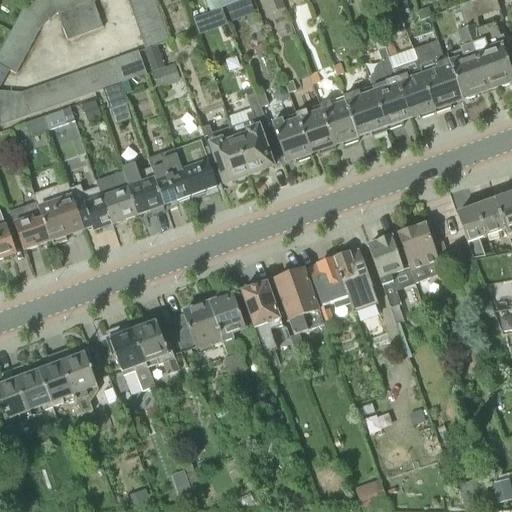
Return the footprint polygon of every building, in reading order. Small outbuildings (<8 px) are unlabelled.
[(28,0),(19,19),(41,30),(49,23),(29,0),(28,0)] [(29,0),(49,23),(58,16),(51,0),(29,0)] [(51,0),(58,16),(63,30),(86,21),(98,17),(92,0),(51,0)] [(154,0),(138,0),(129,3),(133,15),(157,7),(154,0)] [(205,0),(211,13),(223,8),(220,0),(205,0)] [(220,0),(223,8),(245,0),(220,0)] [(265,0),(270,13),(284,8),(281,0),(265,0)] [(476,57),(489,92),(511,83),(511,74),(503,48),(506,47),(503,37),(501,38),(496,24),(479,29),(477,25),(477,18),(499,11),(495,0),(481,0),(471,4),(459,8),(466,30),(476,57)] [(157,7),(133,15),(137,27),(161,19),(157,7)] [(431,7),(417,12),(421,22),(434,17),(431,7)] [(230,25),(223,9),(195,19),(201,36),(230,25)] [(102,29),(98,17),(86,21),(63,30),(68,42),(102,29)] [(13,30),(34,42),(40,30),(41,30),(19,19),(13,30)] [(161,19),(137,27),(142,39),(166,31),(161,19)] [(7,41),(28,53),(34,42),(13,30),(7,41)] [(462,45),(460,46),(462,52),(447,57),(463,101),(489,92),(476,57),(466,30),(458,33),(462,45)] [(166,31),(142,39),(146,50),(170,42),(166,31)] [(1,53),(22,65),(28,53),(7,41),(1,53)] [(390,42),(384,44),(389,58),(396,55),(392,43),(390,44),(390,42)] [(450,105),(458,103),(463,101),(447,57),(443,59),(437,43),(413,52),(417,63),(422,77),(436,115),(452,110),(450,105)] [(380,62),(380,63),(389,59),(385,49),(378,52),(382,61),(380,62)] [(22,65),(1,53),(0,54),(0,67),(16,76),(22,65)] [(126,58),(134,80),(146,76),(138,53),(126,58)] [(134,80),(126,58),(115,62),(122,84),(134,80)] [(396,80),(393,71),(389,59),(380,63),(388,83),(396,80)] [(103,66),(111,89),(122,84),(115,62),(103,66)] [(422,77),(417,63),(393,71),(396,80),(410,120),(419,117),(420,121),(436,115),(422,77)] [(167,87),(180,82),(174,65),(152,73),(157,88),(166,85),(167,87)] [(337,76),(344,74),(341,65),(334,66),(337,76)] [(99,93),(103,91),(111,89),(103,66),(91,70),(99,93)] [(79,74),(87,97),(99,93),(91,70),(79,74)] [(313,86),(321,83),(317,73),(309,76),(313,86)] [(68,78),(76,101),(87,97),(79,74),(68,78)] [(56,82),(64,105),(76,101),(68,78),(56,82)] [(410,120),(396,80),(388,83),(372,88),(388,132),(404,127),(402,122),(410,120)] [(44,86),(52,109),(64,105),(56,82),(44,86)] [(289,94),(296,92),(293,82),(286,84),(289,94)] [(122,84),(111,89),(103,91),(109,110),(129,103),(122,84)] [(33,90),(41,113),(52,109),(44,86),(33,90)] [(388,132),(372,88),(344,98),(359,138),(371,134),(372,138),(388,132)] [(22,94),(30,117),(41,113),(33,90),(22,94)] [(0,126),(1,128),(9,125),(11,94),(0,93),(0,126)] [(263,93),(256,95),(261,109),(269,105),(263,93)] [(11,94),(9,125),(30,117),(22,94),(11,94)] [(268,130),(261,109),(256,95),(255,96),(254,94),(246,98),(252,114),(247,116),(249,122),(233,127),(236,136),(250,177),(274,169),(261,132),(268,130)] [(359,138),(344,98),(320,107),(334,146),(342,144),(343,148),(360,142),(359,138)] [(88,122),(101,117),(95,101),(82,106),(88,122)] [(334,146),(320,107),(296,115),(311,155),(318,152),(320,156),(336,151),(334,146)] [(63,111),(44,118),(49,131),(68,125),(63,111)] [(311,155),(296,115),(272,123),(287,163),(295,161),(296,165),(312,159),(311,155)] [(49,131),(44,118),(24,125),(29,138),(49,131)] [(250,177),(236,136),(234,137),(231,129),(212,136),(209,127),(201,130),(204,139),(208,138),(225,186),(250,177)] [(176,151),(180,161),(193,197),(217,189),(216,184),(220,183),(208,150),(206,151),(203,142),(176,151)] [(193,197),(180,161),(178,161),(174,151),(149,160),(151,169),(165,207),(193,197)] [(165,207),(151,169),(138,173),(135,165),(121,169),(123,173),(137,217),(165,207)] [(137,217),(123,173),(96,182),(98,188),(111,226),(137,217)] [(84,231),(69,189),(67,183),(34,195),(37,203),(50,243),(51,242),(53,248),(66,243),(65,238),(84,231)] [(111,226),(98,188),(83,193),(81,186),(69,189),(84,231),(91,228),(93,233),(111,226)] [(511,235),(511,196),(495,202),(506,231),(508,236),(511,235)] [(506,231),(495,202),(475,209),(486,238),(506,231)] [(50,243),(37,203),(10,213),(14,226),(23,252),(50,243)] [(486,238),(475,209),(457,216),(473,259),(485,257),(479,241),(486,238)] [(0,262),(15,257),(0,211),(0,262)] [(399,237),(410,270),(416,285),(418,284),(422,295),(430,291),(426,281),(443,274),(438,259),(433,247),(426,227),(399,237)] [(416,285),(410,270),(404,272),(392,240),(368,248),(391,309),(402,305),(397,292),(416,285)] [(433,247),(438,259),(448,255),(444,243),(433,247)] [(359,251),(334,260),(348,299),(345,300),(351,317),(379,307),(359,251)] [(348,299),(334,260),(309,269),(323,308),(345,300),(348,299)] [(297,358),(306,354),(299,335),(308,331),(325,326),(322,319),(305,271),(275,282),(294,336),(290,338),(297,358)] [(280,367),(274,351),(277,351),(268,325),(280,320),(267,284),(242,294),(264,355),(265,355),(270,371),(280,367)] [(484,294),(472,299),(481,323),(494,318),(492,314),(484,294)] [(234,297),(208,306),(223,344),(228,358),(224,359),(236,392),(251,386),(232,334),(245,329),(234,297)] [(223,344),(208,306),(184,314),(184,316),(170,321),(182,355),(211,345),(213,348),(223,344)] [(320,313),(324,325),(333,322),(328,310),(320,313)] [(168,346),(165,347),(155,318),(131,326),(148,371),(163,365),(168,377),(178,373),(168,346)] [(136,375),(143,393),(155,388),(148,371),(131,326),(108,334),(124,377),(134,374),(135,373),(136,375)] [(68,349),(57,353),(76,401),(89,397),(88,394),(97,391),(85,357),(72,361),(68,349)] [(76,401),(57,353),(48,357),(52,368),(39,373),(52,407),(64,403),(65,405),(76,401)] [(52,407),(39,373),(26,378),(22,366),(13,370),(30,418),(41,414),(40,412),(52,407)] [(30,418),(13,370),(2,374),(6,385),(0,387),(0,407),(6,424),(17,420),(18,423),(30,418)] [(493,408),(500,407),(499,399),(492,400),(493,408)] [(422,411),(409,414),(413,426),(425,422),(422,411)] [(182,462),(187,474),(194,472),(189,459),(182,462)] [(492,501),(484,475),(457,484),(466,510),(492,501)] [(511,489),(510,480),(494,484),(499,503),(511,499),(511,489)] [(362,511),(387,501),(379,481),(354,492),(362,511)] [(189,485),(176,489),(181,503),(194,499),(189,485)] [(143,504),(139,493),(125,498),(129,510),(143,504)] [(24,499),(28,511),(36,509),(40,508),(38,501),(30,498),(24,499)]
